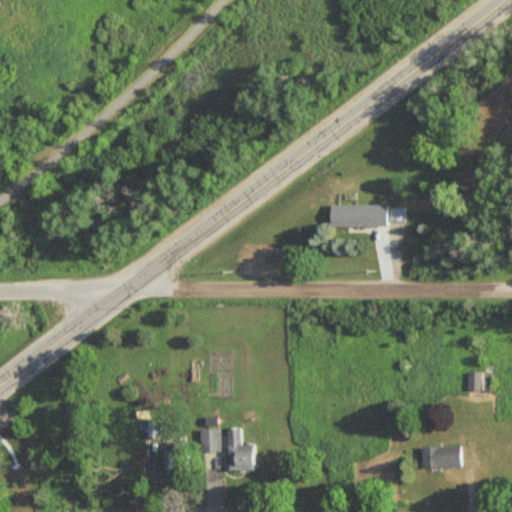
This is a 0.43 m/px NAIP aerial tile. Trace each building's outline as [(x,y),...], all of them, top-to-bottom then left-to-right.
[(54,14),(0,13),(0,35),(54,35),(54,14)] [(330,204),(330,224),(406,224),(406,204),(330,204)] [(467,390),(491,390),(491,370),(467,370),(467,390)] [(206,425),(218,425),(218,417),(206,417),(206,425)] [(201,428),(201,451),(222,451),(222,428),(201,428)] [(244,428),(228,428),(228,471),(257,471),(257,444),(244,444),(244,428)] [(422,467),(462,467),(462,445),(422,445),(422,467)] [(164,471),(189,471),(189,451),(164,451),(164,471)]
